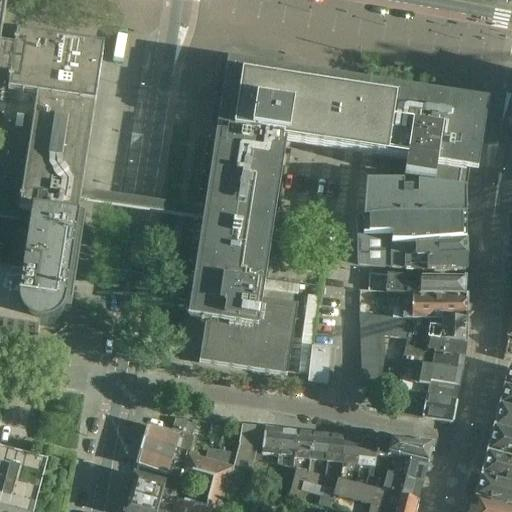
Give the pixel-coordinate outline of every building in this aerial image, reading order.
[(0,0),(0,115),(3,116),(0,136),(0,219),(19,222),(20,213),(31,215),(76,222),(78,208),(81,195),(103,50),(16,37),(18,25),(24,26),(23,20),(21,15),(18,10),(14,5),(11,1),(9,0),(0,0)] [(222,60),(212,131),(219,132),(227,133),(283,141),(286,141),(353,152),(406,160),(404,172),(392,171),(391,178),(431,184),(433,184),(465,188),(466,188),(469,168),(477,117),(477,116),(478,107),(463,105),(296,80),(297,78),(297,72),(222,60)] [(227,133),(226,139),(215,137),(205,203),(199,203),(198,213),(196,227),(193,245),(192,247),(181,322),(186,323),(189,326),(204,328),(198,366),(286,379),(296,309),(261,304),(286,141),(283,141),(227,133)] [(363,176),(387,180),(388,170),(365,166),(363,176)] [(465,219),(465,192),(406,185),(365,185),(362,222),(388,219),(390,219),(442,219),(465,219)] [(81,195),(78,208),(143,218),(196,227),(198,213),(145,205),(81,195)] [(0,330),(37,336),(38,331),(42,332),(47,331),(51,329),(55,327),(59,324),(62,320),(64,316),(65,312),(70,312),(83,223),(76,222),(31,215),(23,264),(8,262),(6,277),(0,276),(0,330)] [(362,222),(356,223),(356,238),(390,237),(390,245),(410,244),(465,241),(465,225),(465,219),(442,219),(390,219),(388,219),(362,222)] [(0,229),(12,231),(13,222),(0,220),(0,229)] [(357,267),(403,272),(404,260),(411,260),(410,244),(390,245),(390,237),(356,238),(357,267)] [(466,241),(465,241),(410,244),(411,260),(465,257),(466,257),(466,241)] [(426,268),(426,272),(464,272),(465,257),(411,260),(404,260),(403,272),(418,272),(418,267),(426,268)] [(420,280),(386,277),(368,276),(367,293),(385,295),(418,297),(463,298),(464,281),(420,280)] [(463,298),(418,297),(385,295),(367,293),(358,293),(358,304),(359,316),(377,317),(388,319),(411,321),(430,321),(441,321),(466,320),(466,298),(463,298)] [(360,346),(360,354),(360,359),(360,371),(361,381),(361,391),(386,394),(384,338),(406,342),(406,340),(411,321),(388,319),(377,317),(359,316),(359,320),(359,334),(360,346)] [(465,346),(466,320),(441,321),(430,321),(429,329),(428,340),(465,346)] [(463,360),(465,346),(428,340),(429,329),(430,321),(411,321),(406,340),(423,345),(426,347),(424,354),(463,360)] [(502,361),(511,363),(511,362),(511,340),(507,339),(502,361)] [(461,375),(463,360),(424,354),(426,347),(423,345),(406,340),(406,342),(405,352),(401,366),(400,366),(399,384),(401,384),(400,395),(425,399),(428,385),(458,389),(461,375)] [(307,385),(327,387),(331,351),(311,349),(307,385)] [(455,404),(458,389),(428,385),(425,399),(455,404)] [(511,390),(504,389),(499,407),(511,410),(511,390)] [(451,424),(455,404),(425,399),(400,395),(396,417),(408,419),(422,420),(451,424)] [(511,410),(499,407),(499,408),(493,429),(511,434),(511,410)] [(147,429),(144,440),(189,454),(193,440),(194,441),(198,423),(175,421),(171,436),(147,429)] [(246,491),(253,461),(257,449),(262,430),(241,428),(236,455),(236,458),(228,484),(223,501),(219,511),(232,511),(240,490),(246,491)] [(511,434),(493,429),(486,455),(511,461),(511,434)] [(253,461),(261,463),(262,457),(278,459),(280,432),(262,430),(257,449),(253,461)] [(296,434),(280,432),(278,459),(279,459),(278,467),(293,471),(296,434)] [(313,435),(296,434),(293,471),(295,472),(309,475),(313,435)] [(328,437),(313,435),(309,475),(324,480),(328,437)] [(345,439),(328,437),(324,480),(340,484),(345,439)] [(360,441),(345,439),(340,484),(356,488),(360,441)] [(144,440),(140,454),(186,468),(189,454),(144,440)] [(191,459),(193,450),(196,441),(194,441),(193,440),(189,454),(186,468),(185,472),(213,480),(221,452),(207,450),(204,463),(191,459)] [(376,443),(360,441),(356,488),(367,491),(369,480),(375,482),(376,478),(373,478),(373,474),(369,473),(370,470),(373,470),(375,455),(376,443)] [(391,445),(376,443),(375,455),(373,470),(370,470),(369,473),(373,474),(373,478),(376,478),(377,475),(386,476),(390,459),(426,467),(430,453),(427,448),(391,444),(391,445)] [(27,511),(42,460),(0,449),(0,511),(27,511)] [(221,452),(213,480),(210,494),(209,497),(223,501),(228,484),(236,458),(236,455),(221,452)] [(136,468),(159,475),(182,482),(185,472),(186,468),(140,454),(136,468)] [(511,461),(486,455),(480,478),(511,485),(511,461)] [(426,468),(426,467),(390,459),(386,476),(421,486),(422,486),(426,468)] [(413,511),(416,504),(367,491),(356,488),(340,484),(324,480),(309,475),(295,472),(287,502),(323,511),(413,511)] [(416,504),(421,486),(386,476),(377,475),(376,478),(375,482),(369,480),(367,491),(416,504)] [(134,477),(130,492),(128,497),(174,510),(175,503),(176,500),(177,500),(180,490),(134,477)] [(511,485),(480,478),(474,501),(511,510),(511,485)] [(123,511),(173,511),(174,510),(128,497),(123,511)] [(219,511),(223,501),(209,497),(205,511),(204,511),(219,511)] [(511,511),(511,510),(474,501),(471,511),(511,511)] [(204,511),(205,511),(175,503),(174,510),(173,511),(204,511)]
